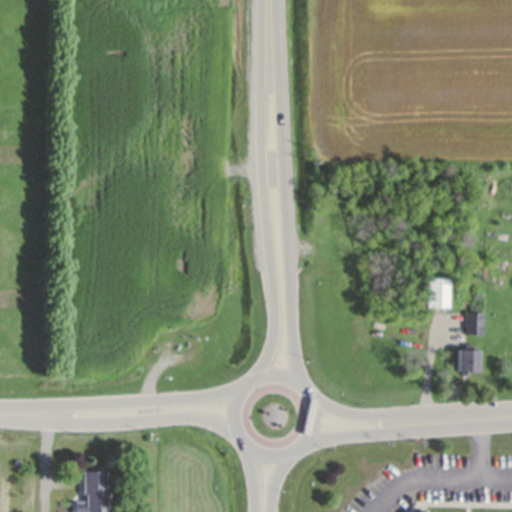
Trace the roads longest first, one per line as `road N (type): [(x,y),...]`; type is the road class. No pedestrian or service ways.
road 1 (secondary): [(304,387),(292,325),(273,0)]
road 2 (secondary): [(264,0),(260,144),(275,331),(257,379)]
road 3 (secondary): [(248,449),(273,459),(305,445),(316,413),(304,387),(282,375),(245,387),(233,426),(248,449)]
road 4 (residential): [(245,387),(180,401),(0,407)]
road 5 (residential): [(0,420),(195,420),(239,439)]
road 6 (tertiary): [(489,411),(357,417),(310,394)]
road 7 (tertiary): [(305,445),(484,423)]
